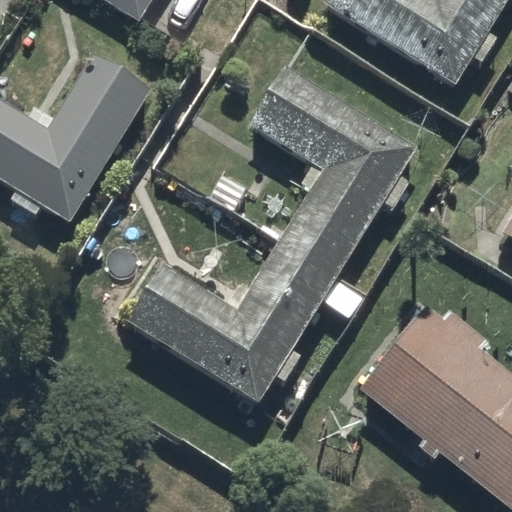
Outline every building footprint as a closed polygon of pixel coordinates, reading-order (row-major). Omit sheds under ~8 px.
[(77,0),(136,35),(156,0),(77,0)] [(425,0),(334,0),(321,22),(453,103),(511,6),(511,0),(439,0),(435,6),(425,0)] [(0,199),(14,208),(9,215),(34,231),(40,223),(65,239),(149,107),(94,71),(45,147),(0,117),(0,199)] [(163,280),(126,341),(256,420),(412,164),(284,86),(250,141),(312,179),(299,201),(309,207),(247,308),(235,300),(224,317),(163,280)] [(511,235),(501,253),(511,259),(511,235)] [(424,325),(358,409),(421,457),(416,464),(433,478),(437,472),(488,511),(511,511),(511,395),(476,368),(484,356),(449,329),(442,339),(424,325)]
